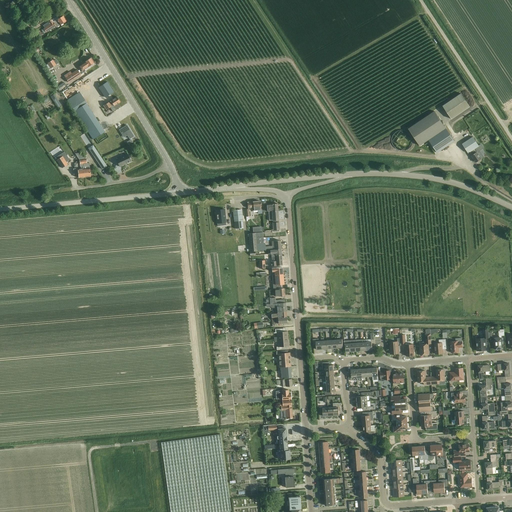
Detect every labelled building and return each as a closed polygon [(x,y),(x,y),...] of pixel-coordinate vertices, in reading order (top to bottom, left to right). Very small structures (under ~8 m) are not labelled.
[(49,22),(44,26),(45,28),(44,28),(44,29),(47,32),(47,33),(50,31),(56,27),(57,28),(67,22),(64,16),(59,19),(58,16),(52,20),(49,22)] [(24,27),(21,29),(25,36),(29,34),(24,27)] [(82,71),(83,74),(86,72),(85,69),(95,63),(91,58),(78,66),(82,71)] [(70,83),(75,80),(81,76),(81,75),(83,74),(82,71),(80,72),(78,69),(72,73),(71,71),(65,75),(70,83)] [(67,86),(69,89),(82,83),(80,79),(67,86)] [(107,82),(98,87),(105,97),(114,92),(107,82)] [(93,140),(105,132),(87,104),(87,103),(80,93),(68,101),(93,140)] [(461,93),(443,105),(452,119),(470,106),(461,93)] [(63,105),(66,103),(62,96),(58,98),(63,105)] [(117,97),(104,105),(106,110),(110,107),(113,112),(120,107),(118,104),(119,103),(118,103),(120,102),(117,97)] [(455,141),(453,138),(435,111),(409,129),(420,146),(428,140),(437,153),(455,141)] [(127,125),(119,130),(122,134),(125,132),(129,139),(134,136),(127,125)] [(481,159),(477,152),(483,148),(481,144),(479,146),(473,137),(462,144),(468,153),(469,152),(476,162),(481,159)] [(94,147),(90,150),(102,169),(107,166),(94,147)] [(64,152),(55,157),(57,160),(62,168),(67,164),(65,162),(69,159),(64,152)] [(131,162),(128,155),(116,160),(119,167),(131,162)] [(78,168),(73,169),(74,174),(78,174),(78,178),(85,177),(83,159),(79,160),(79,161),(80,166),(81,166),(81,169),(78,169),(78,168)] [(248,208),(252,208),(253,211),(257,210),(258,214),(262,213),(262,209),(261,209),(260,202),(247,203),(248,208)] [(224,209),(216,210),(217,223),(217,226),(220,226),(220,223),(226,222),(224,209)] [(242,222),(241,209),(233,210),(234,223),(242,222)] [(268,211),(269,221),(279,220),(278,211),(268,211)] [(250,251),(265,250),(265,243),(264,244),(263,233),(249,234),(250,251)] [(272,241),(272,246),(268,247),(268,248),(265,248),(266,251),(268,251),(281,249),(280,241),(272,241)] [(275,253),(271,254),(272,261),(271,262),(271,266),(282,265),(281,255),(276,256),(275,253)] [(284,284),(283,274),(275,275),(272,275),(273,288),(281,288),(281,284),(284,284)] [(284,288),(275,289),(275,296),(279,296),(280,296),(281,297),(282,297),(283,296),(285,296),(284,288)] [(277,312),(286,311),(285,303),(276,303),(277,304),(276,304),(270,304),(269,305),(269,307),(271,307),(271,308),(277,308),(277,311),(274,311),(274,312),(277,312)] [(274,340),(288,339),(287,331),(284,331),(283,328),(275,329),(275,332),(277,332),(277,337),(274,337),(274,340)] [(495,342),(494,342),(494,345),(495,345),(496,349),(497,349),(497,350),(501,350),(501,349),(502,349),(502,338),(501,336),(505,336),(504,329),(498,330),(499,337),(495,337),(495,338),(495,342)] [(478,351),(481,351),(481,350),(486,350),(486,338),(489,338),(488,330),(483,330),(484,338),(476,339),(477,351),(478,351)] [(426,343),(419,343),(420,355),(429,354),(428,344),(431,344),(430,334),(425,334),(426,343)] [(401,346),(400,338),(397,338),(397,342),(389,342),(390,354),(398,353),(398,346),(401,346)] [(451,353),(459,352),(459,348),(462,347),(462,338),(455,338),(456,341),(451,342),(451,353)] [(288,339),(274,340),(274,342),(277,342),(278,347),(276,347),(277,350),(285,349),(285,346),(289,346),(288,339)] [(322,349),(321,341),(319,341),(318,339),(313,339),(313,346),(316,346),(316,349),(322,349)] [(366,340),(367,350),(372,350),(372,346),(375,346),(374,339),(366,340)] [(434,343),(435,354),(443,353),(442,346),(446,346),(446,339),(439,340),(439,343),(434,343)] [(405,345),(406,356),(414,356),(413,344),(405,345)] [(285,350),(276,351),(276,354),(279,354),(279,356),(280,361),(278,361),(278,364),(280,364),(280,367),(290,366),(289,353),(285,353),(285,350)] [(322,363),(323,371),(325,371),(334,370),(333,365),(330,365),(329,362),(322,363)] [(509,363),(497,364),(498,371),(505,370),(505,377),(510,376),(509,363)] [(490,365),(478,366),(479,379),(484,378),(484,372),(490,371),(490,365)] [(290,366),(280,367),(281,379),(291,378),(290,366)] [(463,368),(455,368),(455,372),(450,373),(450,381),(464,380),(464,376),(465,375),(464,373),(463,372),(463,368)] [(357,377),(356,369),(351,370),(351,373),(348,373),(349,380),(354,380),(354,378),(357,377)] [(437,377),(431,377),(432,384),(439,384),(439,381),(445,380),(444,369),(436,370),(437,377)] [(390,370),(384,371),(384,372),(380,372),(381,381),(385,381),(384,380),(391,379),(390,370)] [(432,384),(431,377),(426,377),(425,371),(417,371),(418,382),(424,382),(424,385),(432,384)] [(404,382),(403,374),(399,374),(399,373),(396,373),(396,374),(393,374),(394,384),(397,383),(400,382),(400,384),(404,383),(404,382)] [(505,389),(505,395),(511,395),(511,383),(506,384),(506,380),(497,381),(498,389),(505,389)] [(480,386),(481,397),(487,397),(487,390),(491,390),(491,385),(493,385),(492,381),(484,382),(486,382),(486,385),(480,386)] [(325,395),(332,395),(332,392),(335,391),(335,386),(327,387),(327,390),(324,390),(325,395)] [(282,399),(282,400),(291,399),(291,397),(291,393),(290,393),(288,393),(288,390),(282,390),(282,391),(276,391),(276,399),(279,399),(282,399)] [(356,402),(367,401),(367,396),(373,395),(373,392),(363,392),(364,396),(356,396),(356,402)] [(463,392),(458,392),(451,393),(452,400),(455,399),(455,403),(466,402),(465,395),(463,395),(463,392)] [(418,402),(418,403),(430,402),(430,399),(431,399),(432,398),(433,398),(433,397),(433,396),(433,393),(418,394),(419,400),(418,400),(418,402)] [(511,401),(511,395),(505,395),(506,402),(501,402),(501,411),(509,410),(508,410),(508,407),(511,406),(511,401)] [(395,405),(406,404),(407,404),(407,400),(405,400),(405,399),(399,400),(399,396),(391,397),(391,403),(395,402),(395,405)] [(487,412),(495,411),(494,403),(488,403),(487,397),(481,397),(481,409),(488,408),(488,412),(487,412)] [(281,406),(281,410),(278,411),(279,413),(276,414),(276,418),(277,419),(279,418),(279,419),(292,418),(291,399),(282,400),(282,403),(278,404),(278,406),(281,406)] [(367,401),(356,402),(357,408),(364,407),(365,410),(374,410),(374,406),(367,406),(367,401)] [(430,407),(430,402),(418,403),(418,405),(419,406),(420,412),(427,412),(434,411),(434,409),(434,408),(433,407),(432,407),(430,407)] [(333,403),(333,407),(334,416),(339,415),(339,413),(342,412),(341,403),(333,403)] [(392,405),(392,414),(400,414),(400,410),(406,410),(406,409),(407,409),(407,405),(406,405),(406,404),(395,405),(392,405)] [(323,416),(329,416),(328,408),(323,408),(322,406),(319,407),(320,414),(323,413),(323,416)] [(420,419),(420,421),(432,420),(431,417),(437,417),(436,411),(434,411),(427,412),(427,415),(421,416),(421,417),(420,419)] [(464,411),(454,412),(455,420),(452,420),(452,424),(455,424),(458,424),(458,425),(459,425),(461,425),(461,424),(464,424),(463,416),(464,416),(464,411)] [(363,416),(362,416),(362,421),(370,420),(370,418),(373,418),(373,417),(373,412),(365,412),(363,413),(363,416)] [(508,420),(502,421),(502,427),(511,426),(511,413),(508,414),(508,420)] [(400,417),(400,414),(392,414),(393,420),(397,420),(397,423),(407,422),(407,421),(408,421),(408,417),(407,417),(407,416),(400,417)] [(487,416),(482,416),(483,429),(495,428),(494,422),(488,422),(487,416)] [(432,423),(432,420),(420,421),(420,423),(421,425),(421,427),(428,426),(428,430),(437,429),(437,423),(432,423)] [(393,427),(394,432),(402,432),(401,429),(408,428),(408,427),(409,427),(409,423),(407,423),(407,422),(397,423),(397,426),(393,427)] [(371,426),(362,426),(363,432),(367,431),(367,434),(374,434),(374,431),(375,430),(374,426),(374,425),(371,426)] [(285,428),(278,429),(279,444),(287,443),(285,428)] [(230,511),(231,511),(220,434),(161,442),(170,511),(230,511)] [(511,451),(511,439),(503,440),(503,446),(510,446),(511,451)] [(484,441),(485,453),(490,453),(489,447),(496,447),(496,441),(496,440),(484,441)] [(287,443),(279,444),(280,451),(281,460),(290,459),(289,450),(287,450),(287,443)] [(436,445),(437,455),(440,455),(440,457),(443,459),(446,459),(446,450),(442,451),(442,444),(436,445)] [(454,450),(454,456),(466,456),(465,452),(470,452),(469,444),(459,445),(459,450),(454,450)] [(428,452),(428,460),(432,460),(434,458),(434,456),(437,455),(436,445),(431,445),(431,452),(428,452)] [(425,446),(418,446),(419,455),(419,460),(424,460),(425,464),(427,464),(429,464),(428,460),(428,452),(425,452),(425,446)] [(460,470),(471,469),(470,460),(461,461),(461,457),(453,458),(453,463),(459,462),(460,470)] [(487,475),(487,474),(493,474),(492,467),(498,467),(497,458),(490,458),(491,458),(491,462),(486,463),(487,475)] [(295,468),(270,470),(271,474),(278,474),(285,473),(285,476),(286,488),(294,487),(293,476),(293,472),(295,472),(295,468)] [(468,473),(459,474),(460,484),(460,488),(464,487),(465,488),(467,488),(468,487),(472,487),(472,480),(468,480),(468,479),(468,473)] [(503,486),(502,479),(499,480),(499,482),(492,482),(492,477),(487,477),(488,489),(500,488),(499,486),(503,486)] [(323,479),(325,505),(336,505),(336,503),(334,503),(334,500),(336,500),(336,499),(334,499),(334,495),(336,495),(336,494),(334,494),(333,490),(335,490),(335,489),(333,489),(333,482),(334,482),(334,483),(343,482),(342,478),(340,478),(340,479),(339,479),(339,478),(323,479)] [(422,494),(422,484),(419,484),(419,482),(417,482),(417,478),(413,479),(414,489),(417,489),(417,494),(422,494)] [(441,480),(438,480),(439,483),(439,492),(445,492),(444,487),(447,486),(447,479),(441,480)] [(506,479),(502,479),(503,486),(507,485),(507,487),(507,488),(511,487),(511,480),(506,481),(506,479)] [(436,480),(430,481),(430,488),(434,487),(434,493),(439,492),(439,483),(436,483),(436,480)] [(422,484),(422,494),(428,493),(427,488),(430,488),(430,481),(424,481),(424,484),(422,484)] [(301,508),(300,496),(288,497),(289,502),(288,502),(288,505),(289,505),(289,509),(292,509),(298,508),(301,508)]
